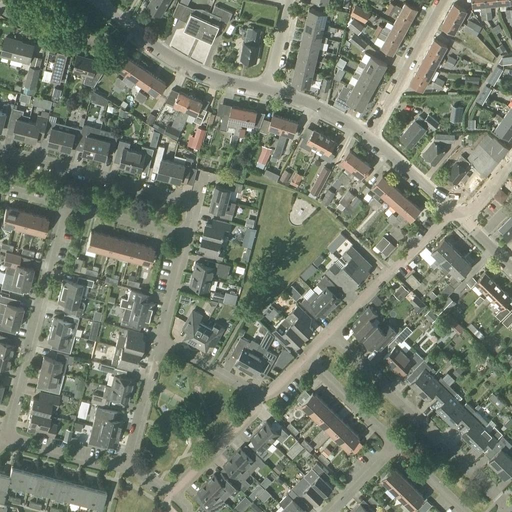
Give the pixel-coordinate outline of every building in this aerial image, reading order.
[(150,0),(147,7),(160,15),(169,0),(150,0)] [(491,4),(498,4),(497,0),(484,0),(485,5),(486,11),(487,20),(492,19),(491,4)] [(199,35),(210,12),(202,9),(193,8),(178,2),(172,15),(186,22),(183,28),(199,35)] [(394,11),(399,13),(411,20),(417,9),(405,2),(402,8),(396,4),(395,5),(390,3),(388,7),(394,11)] [(365,23),(371,12),(356,4),(350,15),(365,23)] [(448,15),(460,21),(466,10),(454,4),(448,15)] [(210,12),(199,35),(212,41),(219,25),(218,25),(220,20),(228,23),(232,13),(215,5),(212,13),(210,12)] [(392,15),(394,11),(388,7),(385,12),(392,15)] [(326,11),(326,12),(309,8),(306,21),(324,25),(324,24),(326,17),(332,19),(333,13),(326,11)] [(405,31),(411,20),(399,13),(393,24),(405,31)] [(454,33),(460,21),(448,15),(441,26),(454,33)] [(358,35),(365,27),(354,18),(347,26),(358,35)] [(473,29),(476,24),(469,20),(466,25),(473,29)] [(330,25),(324,24),(324,25),(306,21),(303,33),(321,37),(322,36),(323,29),(336,32),(337,28),(330,26),(330,25)] [(399,42),(405,31),(393,24),(390,29),(385,26),(384,28),(378,24),(376,29),(381,32),(387,35),(399,42)] [(473,29),(466,25),(464,30),(471,34),(473,29)] [(243,51),(241,59),(248,60),(249,62),(252,62),(253,61),(254,61),(256,54),(257,54),(259,45),(258,45),(260,39),(261,30),(253,28),(247,27),(246,36),(245,43),(243,43),(242,51),(243,51)] [(399,42),(387,35),(381,32),(376,29),(373,34),(379,37),(384,40),(381,46),(393,53),(399,42)] [(327,37),(322,36),(321,37),(303,33),(300,45),(319,49),(319,48),(320,42),(326,43),(327,37)] [(362,51),(368,45),(367,44),(359,37),(354,33),(348,39),(362,51)] [(29,63),(33,46),(14,41),(15,39),(6,37),(1,55),(29,63)] [(428,50),(441,57),(447,45),(435,39),(428,50)] [(325,49),(319,48),(319,49),(300,45),(298,57),(316,61),(316,60),(318,54),(323,55),(325,49)] [(435,67),(441,57),(428,50),(423,61),(435,67)] [(67,77),(69,68),(63,66),(67,53),(58,51),(57,54),(49,52),(45,69),(53,71),(51,78),(60,80),(61,76),(67,77)] [(126,74),(134,62),(124,55),(116,67),(126,74)] [(94,86),(98,79),(104,71),(95,69),(97,61),(77,56),(73,71),(86,75),(84,83),(94,86)] [(364,67),(381,76),(387,65),(370,56),(367,63),(361,60),(358,65),(364,68),(364,67)] [(454,64),(456,60),(449,56),(447,60),(454,64)] [(511,56),(502,58),(499,63),(501,65),(511,63),(511,56)] [(322,61),(316,60),(316,61),(298,57),(295,69),(313,73),(313,72),(315,66),(321,67),(322,61)] [(454,64),(447,60),(444,65),(451,69),(454,64)] [(429,78),(435,67),(423,61),(417,72),(429,78)] [(137,81),(145,69),(134,62),(126,74),(137,81)] [(35,89),(40,69),(29,66),(24,86),(25,86),(23,92),(33,94),(34,88),(35,89)] [(498,78),(503,70),(497,66),(492,74),(498,78)] [(375,87),(381,76),(364,67),(364,68),(361,74),(355,71),(352,76),(358,79),(359,78),(375,87)] [(147,88),(155,76),(145,69),(137,81),(147,88)] [(319,74),(313,72),(313,73),(295,69),(292,82),(310,86),(312,78),(318,79),(319,74)] [(423,89),(429,78),(417,72),(410,83),(423,89)] [(492,74),(487,82),(491,84),(494,86),(496,81),(501,82),(502,79),(498,78),(492,74)] [(155,76),(147,88),(157,95),(165,83),(155,76)] [(113,83),(118,87),(122,80),(118,77),(113,83)] [(442,86),(445,81),(437,77),(435,82),(442,86)] [(328,92),(331,79),(323,78),(321,90),(328,92)] [(369,98),(375,87),(359,78),(358,79),(355,85),(349,82),(346,87),(352,90),(353,89),(369,98)] [(118,87),(122,90),(127,83),(122,80),(118,87)] [(442,86),(435,82),(432,87),(439,91),(442,86)] [(59,100),(62,89),(54,86),(51,98),(59,100)] [(487,97),(491,89),(485,86),(481,93),(487,97)] [(363,108),(369,98),(353,89),(352,90),(349,96),(340,92),(335,102),(349,110),(352,103),(363,108)] [(143,94),(138,91),(134,98),(138,101),(143,94)] [(180,107),(172,125),(176,127),(182,130),(184,123),(180,121),(191,97),(179,92),(173,105),(180,107)] [(487,97),(481,93),(476,101),(482,105),(487,97)] [(99,94),(97,103),(105,105),(106,99),(99,94)] [(143,104),(147,97),(143,94),(138,101),(143,104)] [(191,97),(180,121),(184,123),(186,121),(192,123),(193,121),(201,124),(207,110),(205,109),(200,107),(203,102),(191,97)] [(44,99),(41,107),(50,109),(52,101),(44,99)] [(11,119),(13,108),(14,105),(8,103),(8,105),(4,104),(2,111),(0,110),(0,130),(1,131),(5,117),(11,119)] [(461,122),(463,107),(452,105),(450,121),(461,122)] [(239,136),(240,128),(241,123),(244,108),(232,106),(230,115),(223,113),(220,129),(227,130),(228,126),(236,128),(234,135),(231,134),(230,143),(236,144),(239,136)] [(511,124),(511,108),(510,107),(503,117),(511,124)] [(29,121),(30,117),(23,115),(24,111),(13,108),(11,119),(10,122),(16,123),(13,136),(24,139),(29,121)] [(254,126),(257,111),(244,108),(241,123),(254,126)] [(29,121),(24,139),(36,142),(36,141),(39,129),(45,130),(45,132),(48,120),(47,120),(48,117),(49,115),(49,113),(42,111),(41,115),(38,114),(36,123),(29,121)] [(151,126),(155,119),(157,117),(150,113),(145,122),(151,126)] [(269,128),(280,132),(281,132),(285,118),(273,114),(271,121),(263,119),(259,132),(267,134),(269,128)] [(419,116),(415,120),(401,137),(412,145),(426,129),(429,126),(434,130),(439,123),(428,114),(424,120),(419,116)] [(511,131),(511,124),(503,117),(499,115),(497,118),(500,121),(495,128),(493,127),(490,131),(500,138),(503,133),(508,137),(511,131)] [(297,122),(285,118),(281,132),(280,132),(278,138),(279,139),(276,147),(273,156),(279,158),(287,134),(293,136),(297,122)] [(59,148),(64,130),(57,128),(59,123),(48,120),(45,132),(50,133),(47,145),(59,148)] [(80,139),(83,124),(82,129),(71,126),(69,131),(64,130),(59,148),(71,151),(74,139),(79,140),(79,139),(80,139)] [(98,138),(101,129),(83,124),(80,139),(85,141),(82,154),(94,156),(98,138)] [(168,125),(164,133),(176,138),(180,130),(168,125)] [(200,149),(205,130),(197,127),(194,137),(190,136),(188,145),(200,149)] [(98,138),(94,156),(105,159),(108,147),(114,148),(117,136),(111,134),(111,132),(101,129),(98,138)] [(318,149),(325,135),(314,129),(308,140),(303,137),(299,145),(310,151),(313,146),(318,149)] [(454,143),(455,135),(435,134),(434,142),(448,143),(454,143)] [(456,161),(445,174),(455,183),(466,170),(464,168),(469,162),(471,164),(485,175),(508,148),(494,137),(493,139),(487,134),(481,141),(466,159),(463,156),(457,163),(456,161)] [(318,149),(323,151),(320,157),(331,162),(335,154),(330,152),(336,141),(325,135),(318,149)] [(130,169),(135,151),(129,149),(130,143),(120,140),(117,152),(122,153),(119,166),(130,169)] [(440,143),(438,145),(434,142),(423,155),(434,165),(446,152),(441,148),(444,146),(440,143)] [(135,151),(130,169),(141,172),(141,170),(143,163),(150,164),(151,160),(154,149),(142,146),(141,152),(135,151)] [(169,179),(173,162),(162,159),(165,147),(159,146),(154,162),(160,163),(157,176),(169,179)] [(266,164),(270,153),(262,150),(257,161),(258,161),(256,166),(263,169),(265,164),(266,164)] [(351,169),(360,158),(349,150),(341,162),(351,169)] [(207,169),(211,156),(203,154),(200,167),(207,169)] [(271,156),(269,164),(276,166),(278,158),(271,156)] [(187,157),(185,165),(173,162),(169,179),(180,182),(186,183),(189,171),(190,167),(193,158),(187,157)] [(360,158),(351,169),(347,175),(343,172),(338,179),(346,185),(350,178),(351,179),(356,173),(361,177),(370,165),(360,158)] [(317,196),(331,170),(323,166),(310,191),(317,196)] [(270,178),(273,172),(266,169),(263,175),(270,178)] [(286,183),(292,173),(285,169),(279,179),(286,183)] [(382,176),(373,186),(378,191),(373,196),(374,197),(378,200),(382,195),(392,184),(382,176)] [(297,187),(300,181),(293,178),(290,184),(297,187)] [(241,192),(243,184),(229,180),(227,188),(216,185),(213,197),(227,201),(230,190),(241,192)] [(392,203),(401,192),(392,184),(382,195),(392,203)] [(328,206),(332,198),(335,193),(328,189),(321,202),(328,206)] [(346,207),(355,196),(348,190),(339,202),(346,207)] [(503,200),(507,194),(502,190),(497,196),(503,200)] [(401,211),(411,201),(401,192),(392,203),(401,211)] [(355,208),(361,200),(356,196),(350,204),(355,208)] [(236,203),(227,201),(213,197),(210,208),(221,211),(220,217),(232,220),(236,203)] [(369,203),(372,206),(378,200),(374,197),(369,203)] [(382,203),(378,200),(372,206),(376,210),(382,203)] [(396,217),(391,223),(395,226),(400,221),(401,221),(406,216),(410,220),(420,209),(411,201),(401,211),(396,217)] [(12,226),(17,209),(9,207),(8,208),(5,207),(1,223),(12,226)] [(22,229),(27,212),(17,209),(12,226),(22,229)] [(33,232),(37,215),(27,212),(22,229),(33,232)] [(391,223),(396,217),(392,213),(387,219),(391,223)] [(510,243),(511,241),(511,214),(504,223),(509,228),(502,235),(510,243)] [(37,215),(33,232),(44,235),(48,219),(45,218),(45,217),(37,215)] [(246,218),(245,225),(252,227),(254,220),(246,218)] [(221,240),(223,231),(229,233),(231,224),(216,220),(214,226),(206,224),(203,236),(221,240)] [(97,250),(101,233),(93,231),(93,232),(90,231),(86,247),(97,250)] [(107,253),(112,236),(101,233),(97,250),(107,253)] [(342,233),(341,233),(338,237),(343,242),(346,238),(342,233)] [(118,256),(122,239),(112,236),(107,253),(118,256)] [(219,249),(221,240),(203,236),(200,247),(208,249),(207,255),(222,259),(224,251),(219,249)] [(386,256),(395,246),(383,236),(372,248),(377,253),(380,250),(386,256)] [(440,260),(453,247),(444,238),(431,251),(437,258),(433,262),(437,266),(441,261),(440,260)] [(128,259),(133,241),(122,239),(118,256),(128,259)] [(139,261),(143,244),(133,241),(128,259),(139,261)] [(12,251),(13,246),(2,243),(0,248),(12,251)] [(143,244),(139,261),(149,264),(153,248),(151,247),(151,246),(143,244)] [(367,269),(371,265),(351,246),(343,255),(348,260),(344,264),(360,280),(369,271),(367,269)] [(449,269),(462,256),(453,247),(440,260),(441,261),(446,266),(442,271),(446,275),(450,270),(449,269)] [(33,256),(34,251),(22,248),(21,253),(33,256)] [(5,272),(30,279),(33,268),(18,265),(21,255),(6,251),(2,264),(6,265),(5,272)] [(450,281),(453,284),(458,278),(471,265),(462,256),(449,269),(450,270),(455,275),(450,281)] [(196,262),(193,274),(212,279),(214,273),(218,274),(218,276),(227,278),(230,266),(210,260),(208,266),(196,262)] [(312,263),(307,269),(311,273),(316,268),(312,263)] [(360,280),(344,264),(340,269),(334,263),(326,272),(346,291),(350,287),(352,289),(360,280)] [(96,276),(97,271),(86,268),(84,273),(96,276)] [(407,268),(400,273),(404,278),(411,273),(407,268)] [(28,289),(30,279),(5,272),(1,288),(4,289),(11,291),(13,285),(28,289)] [(485,294),(496,283),(485,272),(476,281),(473,277),(467,284),(471,288),(475,283),(485,294)] [(415,289),(418,285),(421,283),(412,273),(406,279),(415,289)] [(209,291),(212,279),(193,274),(190,286),(209,291)] [(116,284),(118,279),(106,276),(105,281),(116,284)] [(318,295),(332,309),(341,300),(331,290),(335,286),(324,276),(317,284),(323,290),(318,295)] [(80,296),(83,284),(92,287),(93,281),(78,277),(76,283),(63,279),(60,291),(80,296)] [(138,287),(139,282),(128,279),(126,284),(138,287)] [(455,289),(449,283),(440,292),(446,298),(455,289)] [(496,304),(506,293),(496,283),(485,294),(496,304)] [(297,290),(292,285),(286,291),(291,296),(297,290)] [(400,301),(409,291),(402,285),(393,295),(400,301)] [(119,306),(131,309),(150,314),(153,302),(149,301),(151,295),(129,290),(127,299),(121,298),(119,306)] [(80,296),(60,291),(57,302),(70,305),(69,311),(81,315),(84,304),(83,303),(78,301),(80,296)] [(223,301),(225,295),(211,291),(210,298),(223,301)] [(324,317),(332,309),(318,295),(315,291),(307,299),(306,300),(305,299),(301,303),(310,312),(314,308),(320,314),(324,317)] [(225,295),(223,301),(223,302),(234,305),(237,295),(226,292),(225,295)] [(432,292),(428,296),(433,300),(437,296),(432,292)] [(0,312),(3,313),(20,317),(23,307),(9,304),(10,298),(1,295),(1,294),(0,293),(0,312)] [(506,293),(496,304),(501,309),(495,315),(501,320),(510,311),(505,306),(511,299),(506,293)] [(376,295),(371,300),(376,305),(381,300),(376,295)] [(484,299),(480,295),(474,301),(476,303),(478,306),(484,299)] [(441,318),(451,308),(456,303),(449,296),(434,311),(441,318)] [(421,300),(415,306),(414,307),(419,312),(426,305),(421,300)] [(208,301),(204,310),(211,314),(216,305),(208,301)] [(274,305),(262,316),(272,327),(284,315),(274,305)] [(291,324),(304,337),(313,329),(303,319),(307,315),(298,306),(290,314),(295,320),(291,324)] [(363,339),(377,325),(372,320),(378,314),(369,306),(360,316),(365,320),(354,331),(363,339)] [(147,325),(150,314),(131,309),(128,320),(122,318),(120,325),(133,328),(134,322),(147,325)] [(432,323),(437,317),(429,310),(424,315),(432,323)] [(195,342),(205,325),(199,321),(202,316),(193,311),(186,322),(192,325),(185,337),(195,342)] [(20,317),(3,313),(0,312),(0,329),(2,330),(3,324),(18,328),(20,317)] [(511,312),(502,322),(507,327),(511,322),(511,312)] [(50,329),(74,335),(79,318),(67,315),(66,321),(53,318),(50,329)] [(444,320),(458,333),(459,334),(464,328),(450,315),(444,320)] [(304,337),(291,324),(285,319),(273,332),(282,341),(286,336),(296,346),(304,337)] [(218,340),(224,328),(215,323),(211,329),(205,325),(195,342),(206,348),(212,337),(218,340)] [(471,323),(467,328),(480,341),(484,337),(471,323)] [(377,325),(363,339),(372,348),(382,337),(387,342),(396,332),(388,324),(382,330),(377,325)] [(406,326),(395,337),(400,341),(401,342),(403,340),(412,331),(406,325),(406,326)] [(115,346),(140,353),(144,340),(132,337),(134,331),(122,328),(120,334),(118,334),(115,346)] [(70,353),(74,335),(50,329),(47,341),(60,344),(58,350),(70,353)] [(254,353),(245,370),(255,376),(262,364),(270,368),(277,355),(266,350),(274,336),(268,330),(260,344),(254,353)] [(0,353),(10,356),(13,345),(2,342),(3,336),(0,334),(0,353)] [(252,340),(250,343),(240,337),(234,348),(241,352),(234,364),(245,370),(254,353),(260,344),(252,340)] [(304,353),(308,348),(303,343),(299,348),(304,353)] [(392,367),(405,353),(396,345),(383,358),(392,367)] [(140,353),(115,346),(112,358),(111,364),(131,370),(132,364),(136,365),(139,352),(140,353)] [(414,369),(423,360),(424,359),(416,351),(409,358),(405,353),(392,367),(400,375),(410,365),(414,369)] [(40,368),(64,374),(69,355),(57,352),(55,359),(43,356),(40,368)] [(0,365),(7,368),(10,356),(0,353),(0,365)] [(417,392),(433,376),(428,372),(431,368),(423,360),(414,369),(419,374),(410,383),(413,385),(412,387),(417,392)] [(113,373),(114,367),(99,363),(98,368),(99,368),(99,369),(113,373)] [(497,364),(492,369),(499,375),(504,370),(497,364)] [(458,366),(453,371),(457,376),(462,371),(458,366)] [(59,393),(64,374),(40,368),(37,380),(49,383),(47,390),(59,393)] [(181,381),(192,392),(200,384),(190,373),(181,381)] [(130,391),(133,380),(114,375),(111,386),(130,391)] [(441,394),(449,385),(441,377),(437,381),(433,376),(417,392),(423,397),(424,396),(427,399),(436,389),(441,394)] [(130,391),(111,386),(111,387),(105,385),(102,396),(93,394),(90,402),(104,406),(106,398),(127,403),(130,391)] [(443,417),(458,401),(462,398),(449,385),(441,394),(445,398),(436,408),(439,411),(438,412),(443,417)] [(321,392),(326,397),(332,392),(327,386),(321,392)] [(75,389),(74,396),(80,397),(82,391),(75,389)] [(48,414),(50,407),(56,409),(59,397),(46,393),(44,401),(33,398),(30,410),(48,414)] [(309,412),(321,399),(316,394),(315,395),(313,393),(301,404),(309,412)] [(500,411),(505,405),(493,394),(488,399),(500,411)] [(317,420),(329,407),(321,399),(309,412),(317,420)] [(79,407),(86,409),(88,403),(81,401),(79,407)] [(463,406),(458,401),(443,417),(448,422),(449,421),(452,424),(462,414),(466,419),(475,410),(467,402),(463,406)] [(92,426),(120,433),(123,421),(115,420),(117,412),(111,410),(97,407),(94,420),(92,426)] [(325,427),(337,415),(329,407),(317,420),(325,427)] [(483,407),(479,411),(489,421),(493,416),(483,407)] [(48,415),(48,414),(30,410),(29,411),(31,411),(28,423),(36,425),(34,432),(53,437),(56,425),(48,422),(50,415),(48,415)] [(469,442),(484,427),(488,423),(475,410),(466,419),(471,423),(461,433),(464,436),(463,437),(469,442)] [(332,435),(345,422),(337,415),(325,427),(332,435)] [(280,427),(276,431),(266,421),(258,429),(272,443),(277,438),(282,442),(289,435),(280,427)] [(340,442),(352,430),(345,422),(332,435),(340,442)] [(287,426),(291,431),(295,427),(290,423),(287,426)] [(120,433),(92,426),(88,443),(102,447),(103,441),(117,445),(120,433)] [(484,427),(469,442),(474,447),(475,446),(478,449),(487,440),(492,444),(502,434),(494,426),(489,431),(484,427)] [(299,431),(295,427),(291,431),(295,435),(299,431)] [(267,448),(272,443),(258,429),(250,438),(260,447),(256,452),(265,460),(272,452),(267,448)] [(352,430),(340,442),(348,450),(360,438),(357,436),(358,435),(352,430)] [(497,469),(509,456),(505,452),(511,445),(503,436),(492,447),(497,452),(488,461),(489,462),(489,465),(492,467),(494,467),(497,469)] [(329,456),(333,450),(327,446),(323,452),(329,456)] [(286,453),(292,459),(298,453),(292,447),(286,453)] [(253,452),(249,456),(240,448),(232,456),(245,469),(253,460),(258,465),(263,461),(253,452)] [(250,474),(245,469),(232,456),(224,465),(225,466),(233,474),(229,479),(240,489),(244,492),(247,488),(244,485),(244,484),(242,482),(245,479),(250,474)] [(505,478),(511,470),(511,458),(509,456),(497,469),(499,472),(499,474),(502,477),(504,476),(505,478)] [(311,483),(324,495),(332,487),(322,477),(327,473),(316,463),(304,476),(311,483)] [(9,474),(7,483),(7,484),(13,485),(12,489),(16,491),(17,486),(22,469),(15,467),(15,466),(11,465),(9,474)] [(381,479),(389,487),(401,474),(395,468),(394,469),(392,467),(381,479)] [(22,469),(17,486),(28,489),(33,470),(29,470),(29,471),(22,469)] [(33,470),(28,489),(34,490),(33,495),(37,496),(38,492),(43,475),(36,473),(36,471),(33,470)] [(0,499),(3,500),(7,484),(7,483),(9,474),(6,473),(6,474),(0,472),(0,499)] [(206,483),(219,496),(227,488),(236,496),(240,491),(221,473),(217,477),(214,474),(206,483)] [(396,494),(409,482),(401,474),(389,487),(396,494)] [(38,492),(37,496),(42,497),(43,493),(49,494),(54,476),(50,475),(50,476),(43,475),(38,492)] [(54,476),(49,494),(55,496),(54,500),(58,501),(59,497),(64,480),(57,478),(57,477),(54,476)] [(59,497),(58,501),(63,502),(64,498),(70,500),(74,481),(71,480),(71,482),(64,480),(59,497)] [(324,495),(311,483),(307,487),(300,480),(291,489),(292,490),(302,499),(306,494),(316,504),(324,495)] [(80,502),(85,485),(78,484),(78,482),(74,481),(70,500),(80,502)] [(416,489),(409,482),(396,494),(404,502),(416,489)] [(211,504),(219,496),(206,483),(198,492),(207,500),(201,506),(207,511),(213,511),(216,509),(211,504)] [(91,505),(95,487),(92,486),(92,487),(85,485),(80,502),(91,505)] [(106,491),(98,489),(99,487),(95,487),(91,505),(101,508),(106,491)] [(422,495),(416,489),(404,502),(412,510),(424,498),(422,496),(422,495)] [(284,507),(289,511),(306,511),(297,503),(302,499),(292,490),(280,503),(284,507)] [(257,497),(252,492),(249,496),(253,500),(257,497)] [(368,500),(372,504),(376,500),(371,496),(368,500)] [(427,501),(419,510),(420,511),(426,511),(432,506),(427,501)] [(374,511),(369,506),(366,509),(360,503),(352,511),(374,511)]
